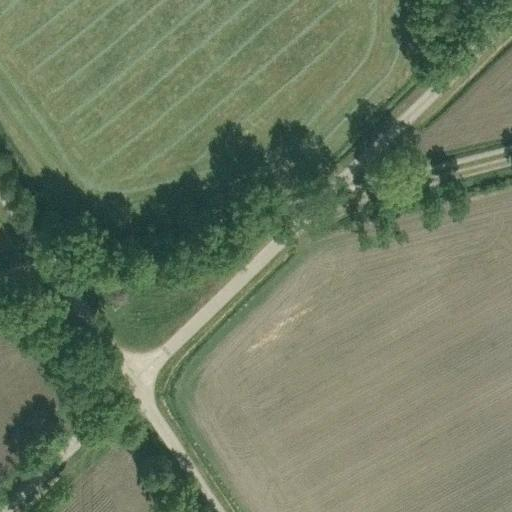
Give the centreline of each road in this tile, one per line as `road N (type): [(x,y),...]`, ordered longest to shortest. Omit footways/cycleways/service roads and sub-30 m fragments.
road 1 (unclassified): [(132,387),(511,15)]
road 2 (unclassified): [(132,387),(0,190)]
road 3 (track): [(313,208),(511,159)]
road 4 (unclassified): [(5,511),(132,387)]
road 5 (unclassified): [(215,511),(132,387)]
